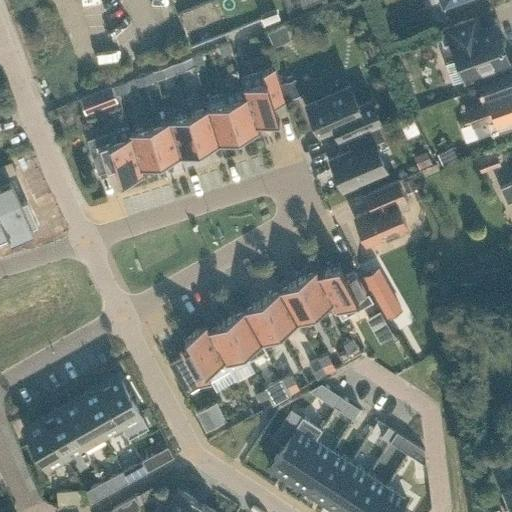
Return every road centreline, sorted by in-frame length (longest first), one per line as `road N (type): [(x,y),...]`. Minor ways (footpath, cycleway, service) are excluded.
road 1 (residential): [(89,242),(277,184),(295,201),(295,213),(269,234),(122,315)]
road 2 (residential): [(122,315),(206,463),(283,511)]
road 3 (residential): [(0,23),(89,242)]
road 4 (residential): [(122,315),(0,389)]
